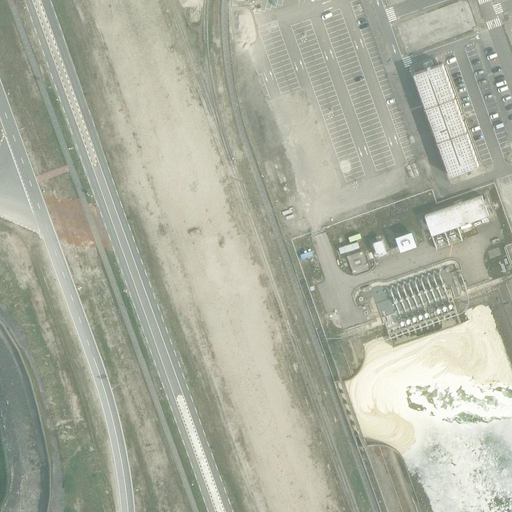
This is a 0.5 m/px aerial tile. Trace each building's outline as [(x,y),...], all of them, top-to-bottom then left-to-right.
[(478,167),(442,65),(412,75),(448,178),(478,167)] [(487,215),(480,194),(424,213),(431,234),(444,229),(457,225),(487,215)] [(415,244),(409,228),(393,234),(398,250),(415,244)] [(386,253),(380,238),(371,241),(377,256),(386,253)] [(367,269),(361,251),(346,256),(353,274),(367,269)]
